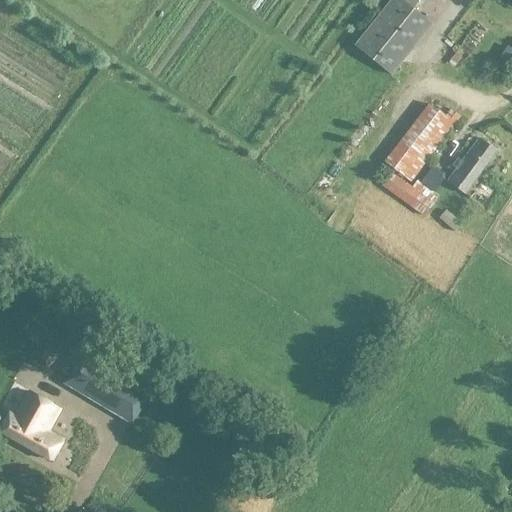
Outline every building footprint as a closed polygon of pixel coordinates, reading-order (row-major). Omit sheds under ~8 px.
[(393,76),(433,25),(414,10),(413,10),(400,0),(392,0),(355,46),(393,76)] [(400,0),(413,10),(414,10),(421,0),(400,0)] [(506,77),(511,67),(511,48),(509,46),(493,69),(506,77)] [(430,104),(385,161),(411,182),(462,116),(451,108),(445,116),(430,104)] [(453,166),(457,169),(448,182),(465,195),(497,151),(480,139),(463,161),(459,158),(453,166)] [(421,183),(434,192),(445,178),(441,176),(443,173),(433,165),(421,183)] [(382,186),(425,216),(438,198),(437,198),(438,195),(417,180),(412,187),(391,172),(382,186)] [(149,397),(152,391),(114,367),(110,373),(81,357),(63,385),(133,426),(150,398),(149,397)] [(0,432),(53,462),(64,442),(48,433),(61,410),(30,393),(16,418),(10,415),(0,432)]
